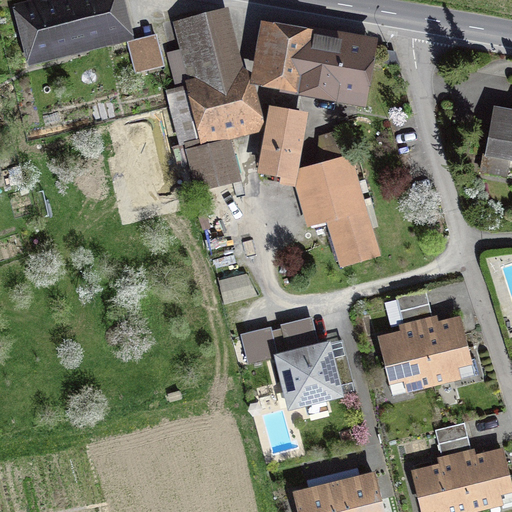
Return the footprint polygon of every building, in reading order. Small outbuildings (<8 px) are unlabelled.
[(79,0),(22,14),(32,56),(69,47),(68,44),(124,30),(116,0),(79,0)] [(172,90),(184,142),(187,141),(219,133),(219,131),(222,131),(239,126),(239,125),(248,123),(221,15),(193,23),(191,18),(177,21),(178,26),(177,27),(181,43),(167,47),(178,88),(172,90)] [(267,37),(261,76),(362,94),(370,49),(309,39),(311,31),(295,28),(294,36),(271,32),(267,37)] [(155,36),(129,43),(137,71),(162,64),(155,36)] [(395,53),(384,51),(382,61),(398,64),(395,53)] [(511,110),(494,107),(485,155),(484,154),(481,171),(500,174),(503,158),(511,159),(511,110)] [(298,113),(268,108),(265,129),(272,130),(266,165),(295,170),(297,155),(291,154),(298,113)] [(181,141),(174,117),(154,122),(161,147),(181,141)] [(219,133),(187,141),(199,189),(234,180),(222,131),(219,131),(219,133)] [(309,223),(328,218),(342,265),(376,255),(367,225),(368,225),(341,132),(320,138),(318,164),(298,170),(298,171),(294,173),(309,223)] [(251,271),(220,278),(225,303),(257,296),(251,271)] [(396,297),(400,311),(429,304),(426,290),(396,297)] [(432,318),(429,304),(400,311),(403,325),(432,318)] [(311,318),(282,325),(289,353),(318,346),(311,318)] [(459,319),(420,329),(433,383),(460,376),(457,364),(469,361),(459,319)] [(270,328),(241,335),(248,363),(277,356),(270,328)] [(406,389),(433,383),(420,329),(381,338),(391,380),(403,377),(406,389)] [(289,353),(277,356),(290,407),(341,395),(328,343),(318,346),(289,353)] [(435,430),(439,444),(468,436),(464,423),(435,430)] [(471,450),(468,436),(439,444),(442,457),(471,450)] [(501,450),(458,461),(470,510),(502,502),(499,490),(510,487),(501,450)] [(436,511),(460,511),(470,510),(458,461),(414,472),(423,508),(435,505),(436,511)] [(382,511),(373,474),(335,484),(341,511),(382,511)] [(341,511),(335,484),(296,494),(300,511),(341,511)]
